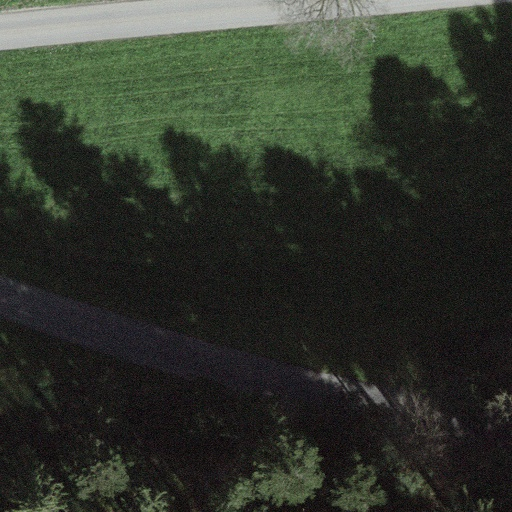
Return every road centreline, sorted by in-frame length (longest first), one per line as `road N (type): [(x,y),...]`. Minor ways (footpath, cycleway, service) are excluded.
road 1 (unclassified): [(0,298),(232,379),(411,423),(511,429)]
road 2 (track): [(0,36),(452,0)]
